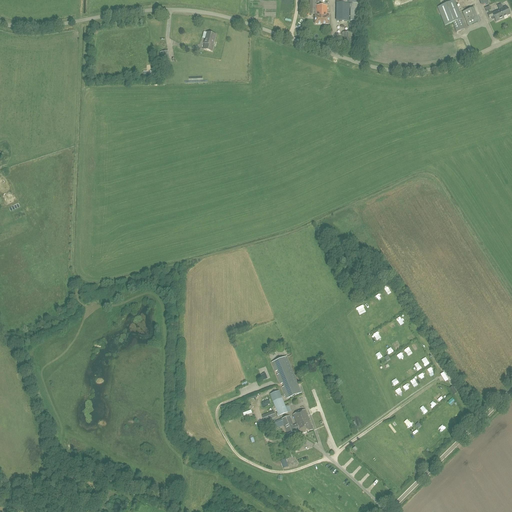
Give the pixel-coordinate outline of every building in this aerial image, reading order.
[(309,0),(310,14),(316,14),(316,16),(315,16),(315,24),(329,24),(329,16),(327,16),(327,5),(316,5),(316,0),(309,0)] [(359,4),(358,0),(336,0),(337,3),(336,3),(336,21),(349,21),(350,9),(350,21),(357,21),(357,4),(359,4)] [(465,29),(461,20),(462,19),(455,0),(438,7),(445,26),(453,23),(457,32),(465,29)] [(510,15),(507,7),(503,8),(501,4),(497,6),(499,11),(500,11),(504,19),(503,18),(510,15)] [(468,27),(478,23),(472,9),(463,12),(468,27)] [(496,22),(504,19),(500,11),(493,14),(492,12),(487,14),(490,18),(491,18),(491,19),(494,20),(495,19),(496,22)] [(207,33),(206,39),(204,44),(203,49),(206,50),(212,51),(214,46),(213,46),(216,35),(207,32),(207,33)] [(343,47),(353,47),(352,32),(342,32),(343,47)] [(162,64),(170,63),(168,51),(160,52),(162,64)] [(357,307),(361,314),(367,311),(364,304),(357,307)] [(301,393),(286,357),(272,363),(275,372),(279,370),(280,374),(277,375),(280,384),(284,383),(285,386),(282,388),(286,399),(301,393)] [(400,396),(405,393),(401,386),(396,389),(400,396)] [(288,412),(279,391),(270,394),(278,416),(288,412)] [(301,434),(313,430),(305,410),(293,415),(296,424),(293,426),(295,431),(299,430),(301,434)] [(263,422),(277,416),(275,411),(261,416),(263,422)] [(295,431),(293,426),(289,416),(282,419),(281,419),(271,423),(272,427),(277,425),(278,427),(284,424),(288,434),(295,431)]
